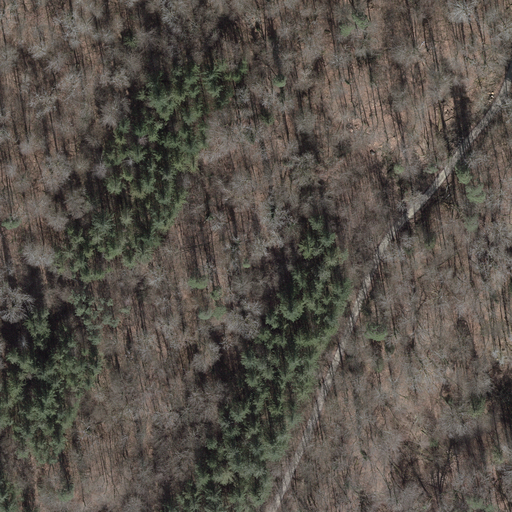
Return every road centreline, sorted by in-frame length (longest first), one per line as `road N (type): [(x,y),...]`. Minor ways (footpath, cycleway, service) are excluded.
road 1 (track): [(262,511),(402,202),(446,151),(511,21)]
road 2 (track): [(225,0),(402,202)]
